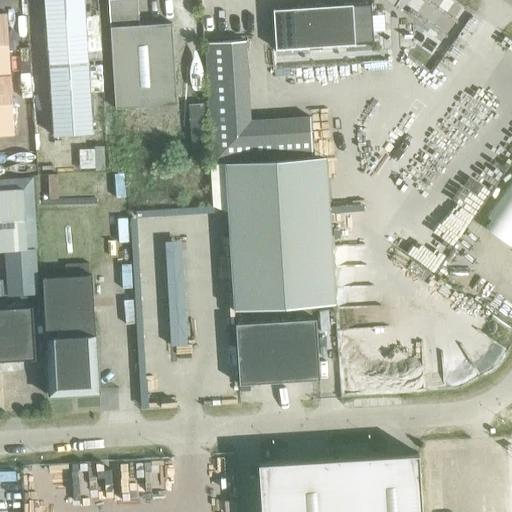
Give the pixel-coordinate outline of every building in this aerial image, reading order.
[(43,0),(53,136),(94,133),(84,0),(43,0)] [(107,0),(115,108),(176,104),(171,23),(138,25),(136,0),(107,0)] [(272,10),(275,50),(354,45),(352,5),(272,10)] [(0,13),(0,74),(10,74),(6,14),(0,13)] [(249,121),(244,41),(205,43),(212,163),(312,157),(309,117),(249,121)] [(10,74),(0,74),(0,134),(13,134),(10,74)] [(511,180),(486,218),(511,235),(511,180)] [(0,190),(0,251),(26,249),(22,189),(0,190)] [(41,278),(48,396),(96,393),(98,393),(98,391),(91,275),(41,278)] [(0,361),(35,359),(32,307),(0,308),(0,361)] [(235,324),(238,385),(319,380),(315,319),(235,324)] [(258,463),(260,511),(421,511),(418,454),(258,463)]
